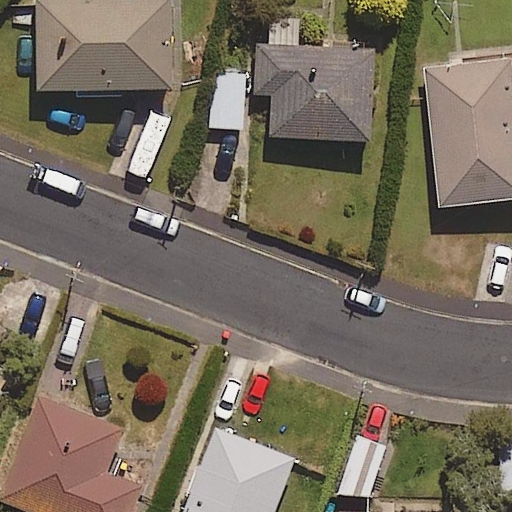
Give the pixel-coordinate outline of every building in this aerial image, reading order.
[(173,89),(170,0),(36,0),(39,91),(173,89)] [(299,21),(272,20),(271,45),(257,44),(255,92),(275,93),(273,138),(372,142),(375,49),(298,47),(299,21)] [(511,200),(511,55),(426,64),(440,207),(511,200)] [(245,76),(213,75),(211,128),(243,129),(245,76)] [(0,399),(10,379),(0,374),(0,399)] [(123,431),(36,399),(0,495),(0,501),(28,511),(134,511),(143,488),(107,475),(123,431)] [(275,511),(294,461),(211,431),(182,511),(275,511)] [(511,493),(511,434),(503,435),(506,494),(511,493)] [(387,446),(356,437),(340,492),(370,501),(387,446)]
